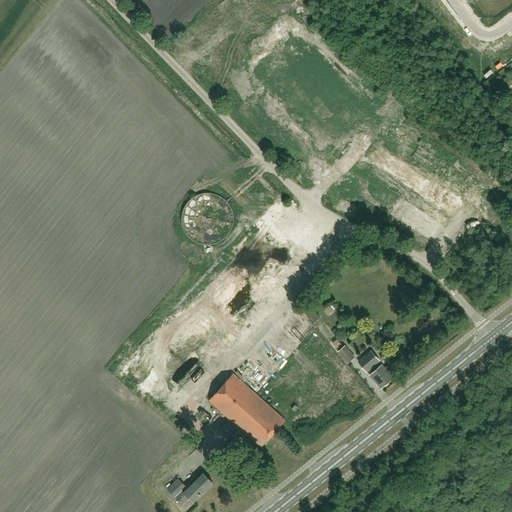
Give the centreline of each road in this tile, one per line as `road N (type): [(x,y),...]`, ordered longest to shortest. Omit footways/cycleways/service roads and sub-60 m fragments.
road 1 (unclassified): [(491,338),(435,273),(341,228),(286,187),(107,0)]
road 2 (primary): [(276,511),(491,338)]
